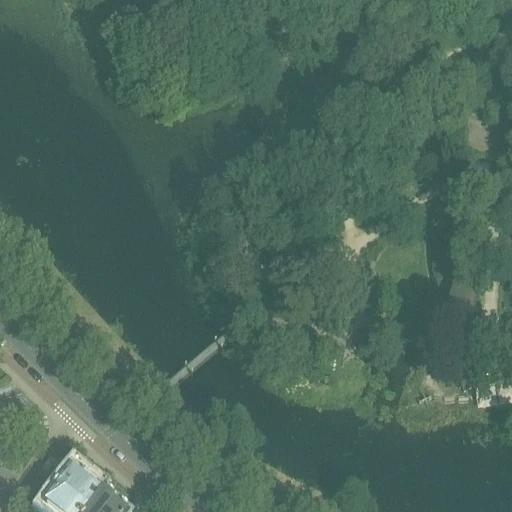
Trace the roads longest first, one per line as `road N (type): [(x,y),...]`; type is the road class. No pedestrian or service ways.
road 1 (tertiary): [(222,511),(84,402)]
road 2 (residential): [(5,511),(84,402)]
